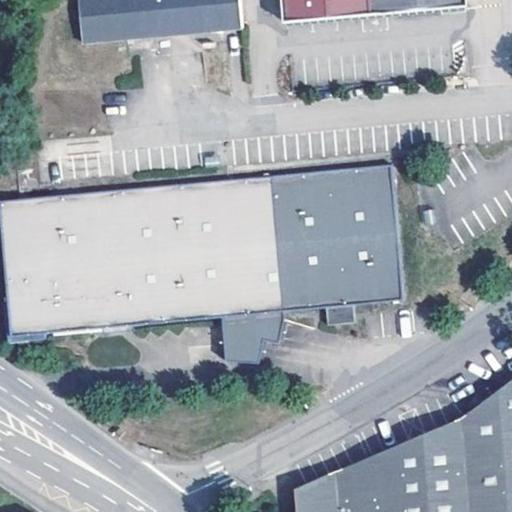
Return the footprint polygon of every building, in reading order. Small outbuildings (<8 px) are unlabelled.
[(245,27),(242,0),(80,0),(85,43),(245,27)] [(371,13),(369,0),(288,0),(290,21),(371,13)] [(369,0),(371,13),(471,5),(470,0),(369,0)] [(394,167),(5,203),(17,339),(227,316),(230,363),(271,360),(270,339),(289,337),(287,314),(328,309),(330,326),(357,324),(355,307),(406,303),(394,167)] [(511,511),(511,383),(460,423),(314,481),(298,490),(300,511),(511,511)]
